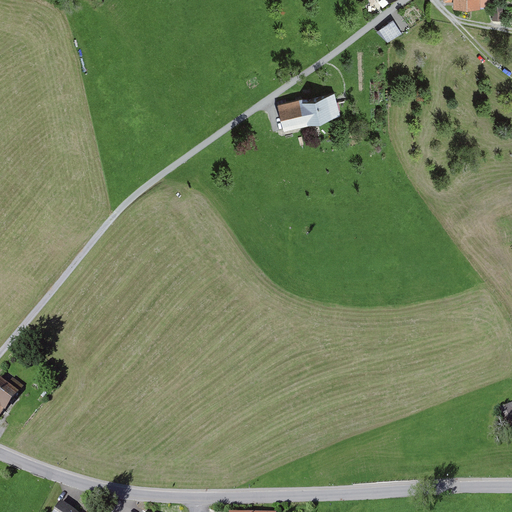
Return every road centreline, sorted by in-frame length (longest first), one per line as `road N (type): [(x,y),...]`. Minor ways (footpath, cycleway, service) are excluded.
road 1 (unclassified): [(412,0),(129,203),(0,356)]
road 2 (residential): [(0,461),(129,500),(356,497)]
road 3 (unclassified): [(356,497),(511,489)]
